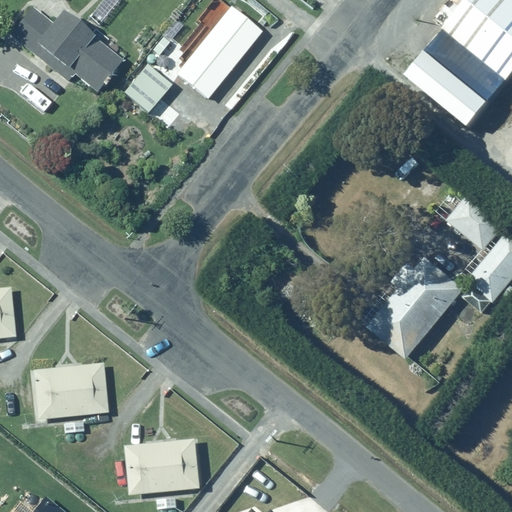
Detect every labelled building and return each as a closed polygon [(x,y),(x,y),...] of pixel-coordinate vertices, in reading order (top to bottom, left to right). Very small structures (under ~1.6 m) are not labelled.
[(511,0),(462,0),(401,74),(466,127),(511,70),(511,0)] [(95,95),(121,64),(66,13),(54,27),(30,6),(6,32),(31,55),(38,47),(56,64),(51,70),(64,82),(71,74),(95,95)] [(259,37),(228,12),(173,81),(205,106),(259,37)] [(466,292),(461,298),(481,315),(500,292),(507,298),(511,292),(511,284),(511,282),(511,233),(469,196),(464,202),(452,192),(434,213),(478,251),(452,281),(466,292)] [(466,292),(452,281),(420,253),(362,321),(407,360),(461,298),(466,292)] [(12,289),(0,290),(0,340),(16,339),(12,289)] [(104,365),(34,371),(38,422),(63,420),(65,437),(83,435),(82,419),(109,416),(104,365)] [(198,441),(127,445),(131,496),(202,490),(198,441)]
